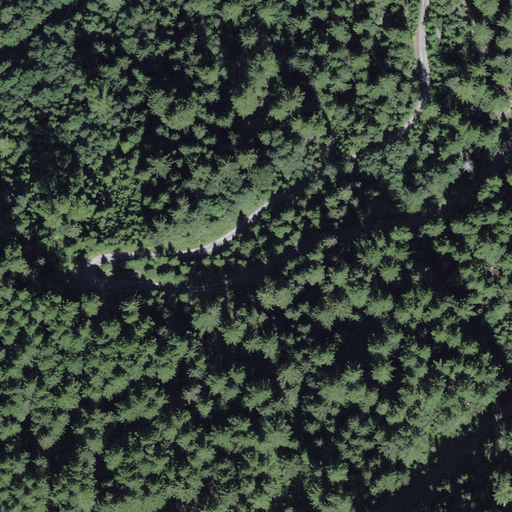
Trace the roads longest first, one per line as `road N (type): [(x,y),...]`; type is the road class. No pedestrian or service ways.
road 1 (track): [(422,0),(424,93),(395,140),(327,168),(215,244),(93,262),(97,281)]
road 2 (track): [(195,289),(338,232),(441,209),(496,164),(511,139)]
road 3 (track): [(511,409),(380,511)]
